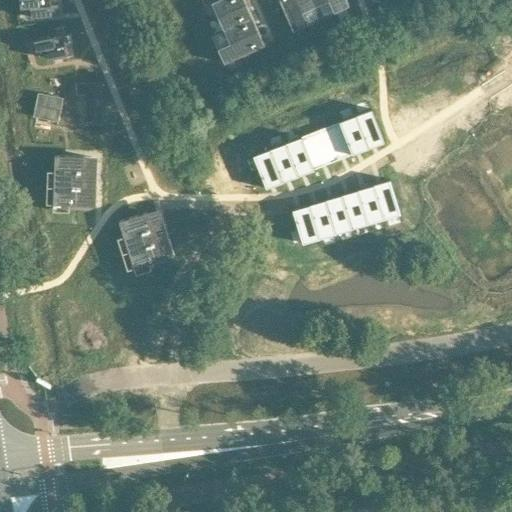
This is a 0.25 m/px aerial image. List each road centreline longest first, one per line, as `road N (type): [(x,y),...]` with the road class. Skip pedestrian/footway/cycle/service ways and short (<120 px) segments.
road 1 (unclassified): [(173,440),(444,414),(511,399)]
road 2 (unclassified): [(0,485),(45,483),(173,440)]
road 3 (unclassified): [(173,440),(0,452)]
